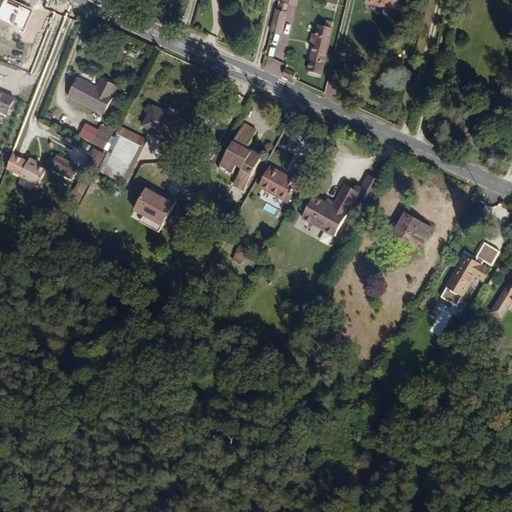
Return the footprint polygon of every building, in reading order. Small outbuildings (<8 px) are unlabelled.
[(279,34),(292,37),(297,15),(295,15),(297,7),(305,9),(306,0),(291,0),(288,12),(285,12),(279,34)] [(339,0),(333,0),(332,5),(344,9),(346,2),(339,0)] [(374,0),(373,5),(403,12),(405,0),(374,0)] [(344,9),(332,5),(331,11),(342,15),(344,9)] [(323,47),(321,52),(315,75),(327,79),(339,34),(338,32),(339,27),(332,25),(331,30),(325,29),(323,39),(319,38),(317,45),(323,47)] [(273,59),(266,69),(277,75),(283,65),(273,59)] [(304,78),(294,74),(292,78),(302,83),(304,78)] [(122,90),(108,83),(103,92),(83,82),(74,100),(109,118),(117,102),(117,99),(122,90)] [(0,108),(5,111),(11,114),(19,100),(0,90),(0,108)] [(182,130),(186,123),(155,107),(145,126),(180,144),(186,132),(182,130)] [(344,127),(335,121),(329,132),(338,138),(344,127)] [(257,131),(245,124),(220,168),(227,172),(228,170),(233,174),(238,164),(244,168),(234,183),(244,188),(263,157),(248,148),(257,131)] [(125,128),(103,170),(109,174),(127,137),(146,147),(149,141),(125,128)] [(127,137),(109,174),(127,183),(146,147),(127,137)] [(102,161),(104,152),(96,150),(93,159),(102,161)] [(34,166),(19,157),(14,171),(28,178),(28,179),(46,188),(53,173),(41,167),(42,165),(36,162),(34,166)] [(71,178),(77,170),(63,159),(57,167),(71,178)] [(300,182),(272,167),(261,186),(289,202),(300,182)] [(81,173),(77,170),(71,178),(75,181),(81,173)] [(373,203),(386,182),(373,174),(362,191),(349,183),(338,202),(337,205),(329,201),(318,194),(309,210),(306,216),(338,235),(353,209),(360,196),(364,198),(373,203)] [(180,196),(168,190),(166,193),(163,192),(163,191),(161,189),(159,188),(158,185),(155,183),(152,184),(150,183),(140,201),(150,207),(148,210),(166,221),(180,196)] [(88,193),(82,191),(79,198),(84,201),(88,193)] [(356,211),(364,198),(360,196),(353,209),(356,211)] [(163,228),(166,221),(148,210),(144,217),(163,228)] [(433,230),(408,215),(395,238),(406,244),(409,240),(423,249),(433,230)] [(244,264),(248,247),(237,244),(233,261),(244,264)] [(494,268),(470,255),(453,285),(467,294),(480,273),(489,279),(494,268)] [(511,288),(509,286),(494,310),(502,316),(511,303),(511,288)] [(500,318),(502,316),(494,310),(492,313),(500,318)] [(364,351),(358,347),(348,365),(353,368),(364,351)] [(414,347),(409,355),(419,361),(423,353),(414,347)] [(419,361),(409,355),(407,358),(416,364),(419,361)]
